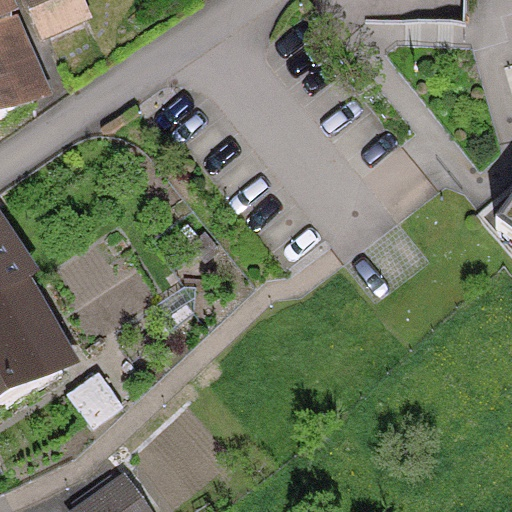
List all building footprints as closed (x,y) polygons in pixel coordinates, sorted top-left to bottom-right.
[(17,0),(0,0),(0,16),(16,9),(21,7),(17,0)] [(77,0),(26,0),(47,49),(90,31),(77,0)] [(0,117),(54,93),(16,9),(0,16),(0,117)] [(511,195),(497,215),(511,227),(511,195)] [(0,406),(81,359),(30,274),(39,270),(0,204),(0,406)] [(153,511),(125,472),(68,511),(153,511)]
